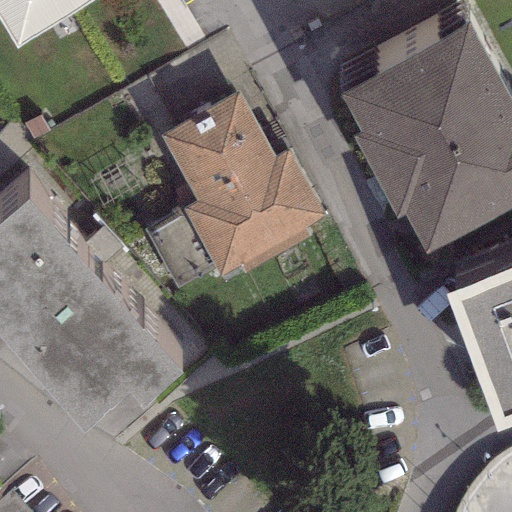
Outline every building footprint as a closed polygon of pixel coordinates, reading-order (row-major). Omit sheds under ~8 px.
[(91,0),(0,0),(0,23),(14,47),(91,0)] [(511,206),(511,104),(467,25),(339,97),(359,132),(351,136),(397,218),(403,215),(426,255),(511,206)] [(237,95),(159,137),(195,202),(182,210),(219,277),(239,266),(243,273),(308,237),(303,228),(323,216),(287,150),(272,158),(237,95)] [(181,374),(26,199),(0,222),(0,344),(80,434),(124,395),(139,412),(181,374)] [(511,269),(442,297),(496,433),(511,426),(511,269)] [(26,511),(8,490),(0,496),(0,511),(26,511)]
